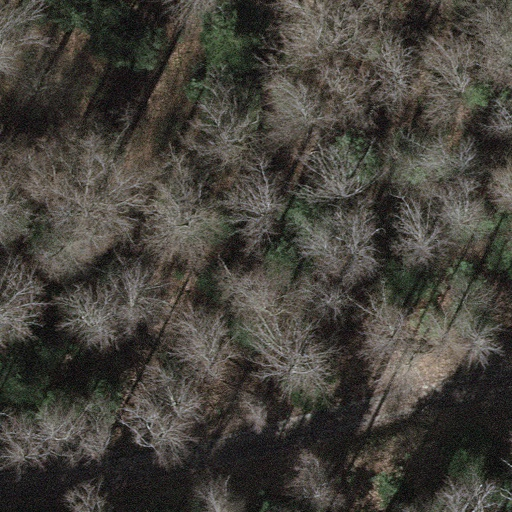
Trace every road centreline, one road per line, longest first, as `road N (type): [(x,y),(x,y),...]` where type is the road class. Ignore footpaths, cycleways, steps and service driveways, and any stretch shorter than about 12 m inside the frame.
road 1 (track): [(0,476),(126,465),(461,371),(511,367)]
road 2 (track): [(330,0),(511,58)]
